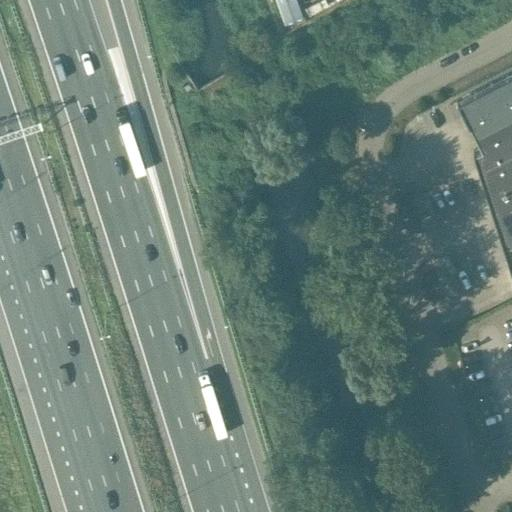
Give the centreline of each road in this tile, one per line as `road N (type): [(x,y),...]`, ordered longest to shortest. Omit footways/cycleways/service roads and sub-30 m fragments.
road 1 (unclassified): [(482,511),(372,168),(373,134),(402,93),(511,36)]
road 2 (motorway): [(183,376),(56,0)]
road 3 (motorway): [(183,376),(140,97),(112,0)]
road 4 (motorway): [(0,154),(114,511)]
road 5 (motorway): [(225,511),(183,376)]
